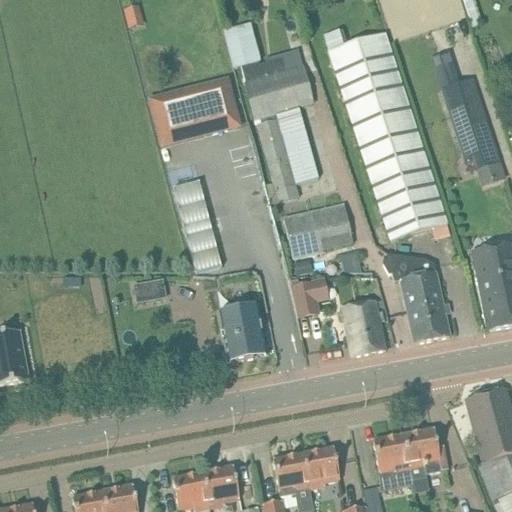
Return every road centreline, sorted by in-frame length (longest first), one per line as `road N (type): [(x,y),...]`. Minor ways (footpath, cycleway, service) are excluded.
road 1 (residential): [(0,485),(421,405),(438,395),(438,365)]
road 2 (secondary): [(0,448),(438,365)]
